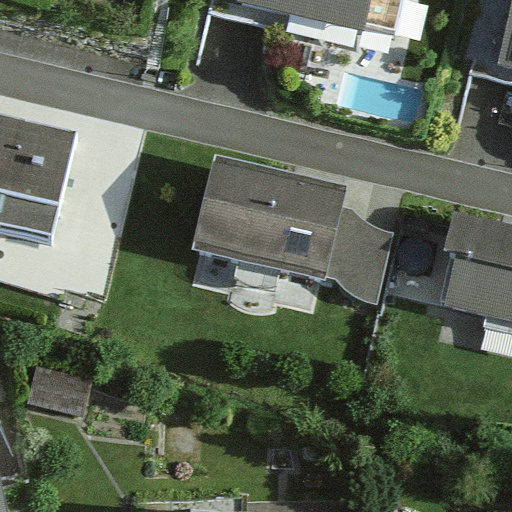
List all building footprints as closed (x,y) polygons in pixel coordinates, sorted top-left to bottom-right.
[(415,0),(266,0),(262,19),(405,49),(415,0)] [(86,143),(0,123),(0,236),(61,250),(86,143)] [(358,207),(230,175),(209,260),(336,292),(358,207)] [(511,244),(472,236),(456,309),(511,321),(511,244)] [(0,511),(14,511),(0,452),(0,511)]
